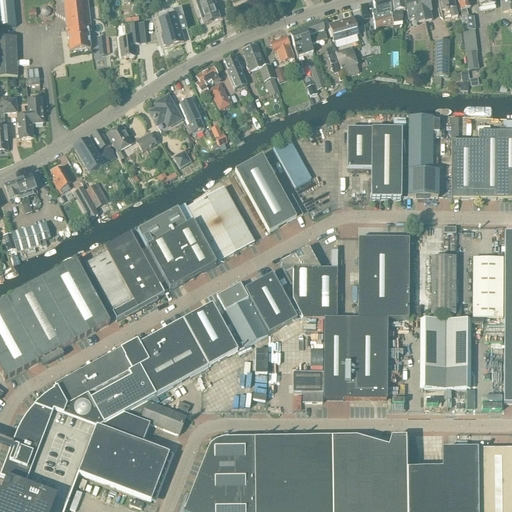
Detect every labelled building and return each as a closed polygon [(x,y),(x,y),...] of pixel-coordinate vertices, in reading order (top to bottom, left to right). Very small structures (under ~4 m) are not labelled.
[(13,0),(0,0),(0,29),(16,28),(13,0)] [(63,0),(67,32),(70,54),(90,51),(89,34),(91,34),(87,0),(63,0)] [(154,8),(152,0),(142,0),(144,10),(154,8)] [(214,1),(213,0),(194,0),(203,26),(222,19),(216,1),(214,1)] [(391,15),(389,0),(383,0),(374,3),(375,11),(372,12),(375,30),(376,30),(376,32),(378,32),(378,30),(393,26),(391,15)] [(408,23),(414,22),(415,26),(431,23),(429,14),(430,13),(427,0),(410,0),(404,2),(407,18),(408,23)] [(458,18),(453,0),(437,0),(443,21),(458,18)] [(457,0),(462,19),(468,17),(466,10),(470,9),(467,0),(457,0)] [(495,10),(493,0),(478,0),(480,8),(479,9),(479,13),(495,10)] [(511,0),(500,0),(501,14),(511,13),(511,0)] [(404,12),(403,1),(392,2),(395,28),(402,27),(402,20),(401,13),(404,13),(404,12)] [(41,12),(41,13),(41,14),(42,15),(42,16),(43,17),(44,17),(45,17),(46,17),(47,17),(48,17),(48,16),(49,16),(49,15),(50,14),(50,13),(50,12),(49,11),(49,10),(48,9),(47,9),(46,9),(45,9),(44,9),(43,9),(43,10),(42,11),(41,12)] [(160,29),(155,30),(155,32),(158,40),(158,43),(161,51),(166,49),(185,44),(182,34),(187,32),(181,10),(174,12),(176,18),(169,20),(167,21),(159,23),(160,29)] [(463,33),(473,31),(474,31),(473,19),(465,20),(461,20),(463,33)] [(357,37),(352,20),(329,27),(334,44),(357,37)] [(305,29),(311,47),(311,48),(313,47),(313,45),(327,40),(321,23),(305,29)] [(125,40),(119,41),(121,60),(135,58),(133,47),(139,46),(138,35),(144,34),(143,25),(129,27),(130,36),(126,36),(127,40),(125,40)] [(109,30),(105,30),(106,40),(108,39),(110,39),(115,38),(116,38),(115,29),(109,30)] [(311,48),(311,47),(305,29),(289,34),(297,59),(313,54),(311,48)] [(466,56),(476,55),(477,55),(473,31),(463,33),(466,56)] [(0,79),(18,79),(16,38),(0,39),(0,79)] [(105,38),(97,39),(99,58),(107,57),(107,55),(105,40),(105,38)] [(286,39),(270,45),(273,54),(276,53),(280,64),(291,61),(293,60),(286,39)] [(435,43),(433,79),(447,79),(449,43),(435,43)] [(264,71),(256,47),(242,51),(247,65),(246,68),(247,73),(249,72),(250,75),(260,72),(264,85),(273,82),(269,69),(264,71)] [(340,74),(331,47),(326,48),(335,76),(340,74)] [(356,67),(351,52),(336,56),(341,72),(356,67)] [(476,55),(466,56),(469,73),(478,71),(476,55)] [(246,87),(235,59),(224,64),(235,91),(246,87)] [(325,89),(324,86),(317,67),(313,68),(310,69),(317,92),(325,89)] [(199,84),(195,86),(202,99),(206,97),(207,96),(209,95),(206,90),(220,82),(213,70),(196,79),(199,84)] [(286,82),(281,70),(274,73),(279,85),(286,82)] [(39,80),(38,71),(25,72),(26,81),(39,80)] [(209,90),(220,112),(230,107),(219,85),(209,90)] [(275,86),(267,88),(269,95),(277,92),(275,86)] [(315,90),(314,87),(307,89),(308,93),(310,98),(317,96),(315,90)] [(181,121),(168,98),(155,105),(157,110),(149,114),(157,127),(164,123),(168,129),(181,121)] [(16,101),(3,102),(4,115),(17,114),(16,101)] [(31,126),(32,126),(43,125),(41,101),(28,102),(29,117),(30,123),(31,123),(31,126)] [(203,130),(191,102),(180,107),(188,126),(185,128),(189,137),(203,130)] [(257,115),(252,104),(244,107),(248,119),(257,115)] [(29,117),(17,118),(19,142),(33,140),(32,126),(31,126),(31,123),(30,123),(29,117)] [(408,119),(407,199),(437,199),(438,173),(432,173),(432,132),(439,132),(439,121),(433,120),(433,119),(408,119)] [(5,122),(0,122),(0,153),(8,153),(6,129),(5,129),(5,122)] [(225,145),(217,128),(211,131),(219,148),(225,145)] [(131,147),(121,129),(107,137),(117,154),(131,147)] [(371,131),(347,131),(347,171),(371,171),(370,201),(371,201),(392,201),(395,201),(400,201),(400,199),(400,132),(389,131),(377,131),(371,131)] [(90,139),(98,153),(110,147),(101,132),(90,139)] [(216,143),(210,132),(204,134),(209,146),(216,143)] [(459,143),(451,143),(451,200),(451,202),(459,202),(475,202),(486,202),(501,202),(511,201),(511,133),(498,133),(478,134),(478,143),(459,143)] [(156,146),(150,135),(136,143),(142,154),(156,146)] [(310,181),(289,141),(273,150),(295,189),(310,181)] [(87,144),(74,151),(89,176),(102,168),(101,168),(114,160),(108,150),(95,157),(87,144)] [(191,164),(184,153),(173,159),(179,171),(191,164)] [(284,200),(261,158),(235,172),(269,235),(303,216),(291,197),(284,200)] [(70,185),(61,169),(52,175),(56,182),(53,183),(58,192),(61,196),(69,191),(66,187),(70,185)] [(165,175),(157,179),(161,187),(162,186),(166,184),(169,182),(165,175)] [(31,177),(13,183),(15,186),(16,186),(18,191),(16,192),(18,198),(19,202),(35,196),(32,189),(35,188),(31,177)] [(9,201),(18,198),(16,192),(18,191),(16,186),(15,186),(13,183),(4,186),(9,201)] [(105,206),(94,187),(85,194),(94,211),(105,206)] [(82,190),(74,194),(89,222),(98,217),(94,211),(85,194),(82,190)] [(254,245),(223,190),(187,210),(217,265),(254,245)] [(29,203),(23,205),(26,216),(32,214),(29,203)] [(177,212),(137,233),(146,249),(164,283),(169,291),(169,292),(178,287),(181,285),(209,270),(215,266),(192,225),(186,228),(177,212)] [(50,240),(45,225),(11,235),(17,255),(40,248),(39,244),(50,240)] [(511,234),(509,235),(504,235),(504,327),(503,332),(503,341),(503,406),(504,406),(511,406),(511,234)] [(164,296),(131,235),(105,249),(107,254),(86,266),(116,322),(164,296)] [(14,251),(10,238),(6,239),(10,253),(14,251)] [(358,240),(358,321),(387,322),(408,322),(409,241),(358,240)] [(323,321),(337,321),(337,270),(320,270),(308,249),(279,265),(290,286),(293,286),(293,301),(302,320),(302,321),(323,321)] [(455,260),(431,260),(431,321),(455,321),(455,260)] [(503,260),(472,260),(472,320),(502,321),(503,260)] [(109,326),(76,265),(0,304),(0,374),(5,383),(40,363),(43,369),(63,358),(60,352),(109,326)] [(284,279),(279,270),(274,273),(279,282),(284,279)] [(297,321),(272,276),(244,292),(268,336),(297,321)] [(240,287),(216,300),(218,303),(225,315),(234,332),(230,335),(239,352),(267,337),(244,295),(243,293),(242,290),(240,287)] [(196,315),(182,323),(208,369),(237,353),(212,307),(199,314),(196,315)] [(387,402),(387,322),(358,321),(337,321),(323,321),(323,402),(387,402)] [(466,322),(424,322),(424,392),(437,392),(441,392),(466,392),(466,322)] [(164,333),(152,339),(155,345),(178,386),(201,373),(207,370),(184,327),(182,323),(164,333)] [(485,341),(484,341),(484,346),(502,346),(502,341),(503,341),(503,332),(488,332),(485,332),(485,341)] [(137,343),(120,352),(122,356),(147,403),(148,402),(155,398),(178,386),(155,345),(152,339),(147,342),(139,347),(137,343)] [(120,352),(55,388),(56,391),(66,409),(81,401),(91,419),(97,415),(103,427),(123,416),(145,404),(147,403),(122,356),(120,352)] [(283,374),(283,386),(291,386),(291,374),(283,374)] [(323,375),(293,374),(293,386),(293,394),(303,394),(303,404),(322,405),(323,375)] [(12,450),(6,466),(11,468),(6,482),(68,506),(78,478),(98,429),(103,427),(97,415),(91,419),(81,401),(66,409),(56,391),(53,394),(53,395),(54,395),(50,397),(46,400),(43,402),(42,403),(39,406),(37,408),(32,423),(26,420),(20,437),(23,438),(17,452),(12,450)] [(145,404),(123,416),(124,417),(140,423),(149,427),(154,428),(178,437),(181,428),(184,423),(185,419),(147,405),(145,404)] [(190,408),(180,404),(177,409),(187,413),(190,408)] [(98,429),(78,478),(150,505),(150,504),(151,502),(154,495),(157,488),(162,473),(165,466),(169,457),(142,446),(142,445),(148,430),(149,427),(140,423),(124,417),(123,416),(103,427),(98,429)] [(191,494),(184,511),(409,511),(409,472),(408,439),(408,440),(393,440),(391,449),(359,440),(254,442),(242,442),(224,442),(216,444),(210,448),(207,452),(191,494)] [(409,472),(409,511),(511,511),(511,450),(444,452),(444,471),(416,472),(409,472)] [(0,496),(0,511),(65,511),(68,506),(6,482),(6,483),(0,497),(0,496)]
